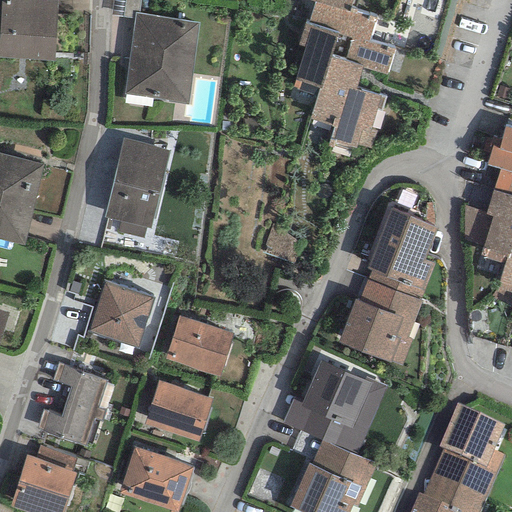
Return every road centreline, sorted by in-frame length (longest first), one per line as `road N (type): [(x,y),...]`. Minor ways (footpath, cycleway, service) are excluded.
road 1 (residential): [(0,448),(43,302),(82,116),(86,0)]
road 2 (residential): [(452,192),(430,170),(402,171),(348,228),(218,511)]
road 3 (residential): [(511,394),(466,372),(457,353),(452,192)]
road 4 (residential): [(452,192),(507,0)]
